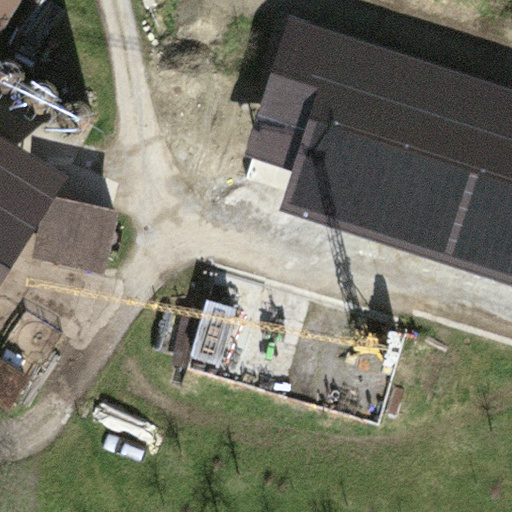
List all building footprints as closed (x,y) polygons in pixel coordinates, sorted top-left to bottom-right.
[(0,0),(0,257),(53,171),(0,138),(0,27),(16,0),(0,0)] [(511,83),(289,13),(243,155),(296,172),(283,211),(511,284),(511,83)] [(109,211),(45,201),(36,258),(100,268),(109,211)] [(426,328),(207,263),(175,370),(394,436),(426,328)] [(0,356),(0,400),(13,408),(33,376),(0,356)]
